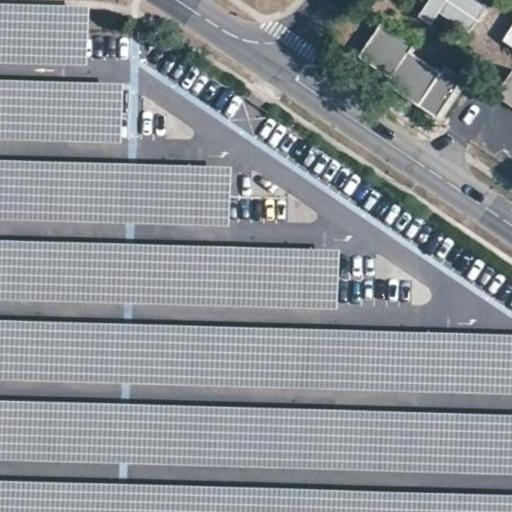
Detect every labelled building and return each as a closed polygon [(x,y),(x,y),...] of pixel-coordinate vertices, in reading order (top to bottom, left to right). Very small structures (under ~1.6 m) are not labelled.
[(439,0),(421,0),(417,6),(430,14),(437,3),(439,0)] [(484,0),(439,0),(437,3),(473,28),(489,3),(484,0)] [(497,0),(476,32),(491,43),(511,11),(511,5),(504,0),(497,0)] [(87,11),(0,9),(0,68),(85,70),(87,11)] [(441,73),(408,51),(412,45),(382,24),(361,57),(392,76),(387,83),(438,117),(464,78),(445,66),(441,73)] [(511,74),(498,95),(511,104),(511,74)] [(120,88),(0,84),(0,142),(118,146),(120,88)] [(461,86),(455,96),(465,103),(471,93),(461,86)] [(230,172),(0,165),(0,223),(229,230),(230,172)] [(336,254),(0,243),(0,302),(334,313),(336,254)] [(511,338),(0,322),(0,383),(511,398),(511,338)] [(511,419),(0,404),(0,464),(511,479),(511,419)] [(511,511),(511,499),(0,484),(0,511),(511,511)]
